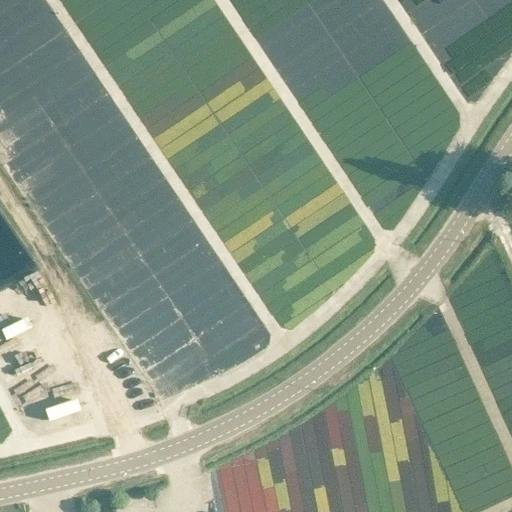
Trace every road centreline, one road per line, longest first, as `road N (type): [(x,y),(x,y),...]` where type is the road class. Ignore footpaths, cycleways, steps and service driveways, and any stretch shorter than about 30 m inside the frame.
road 1 (tertiary): [(0,494),(140,462),(204,438),(336,358),(416,280),(511,146)]
road 2 (track): [(0,184),(77,323),(140,462)]
